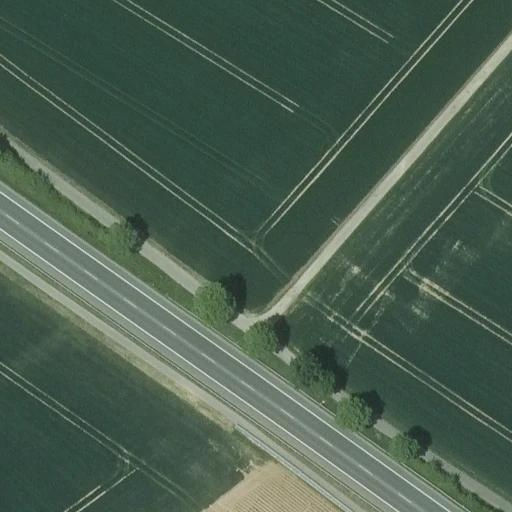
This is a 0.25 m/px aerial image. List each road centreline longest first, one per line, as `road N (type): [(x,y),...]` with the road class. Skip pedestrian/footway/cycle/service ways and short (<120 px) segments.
road 1 (track): [(0,140),(405,444),(511,511)]
road 2 (primary): [(415,511),(0,212)]
road 3 (track): [(511,44),(258,335)]
